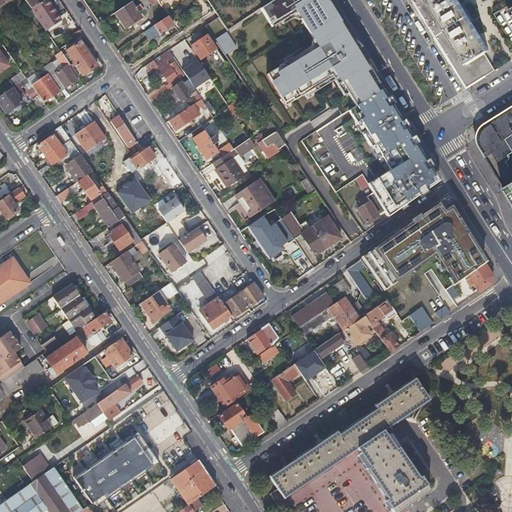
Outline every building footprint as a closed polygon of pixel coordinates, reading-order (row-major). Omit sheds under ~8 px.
[(25,0),(31,8),(32,8),(41,2),(39,0),(25,0)] [(62,20),(47,0),(42,0),(41,2),(32,8),(47,30),(62,20)] [(138,0),(144,9),(151,4),(148,0),(138,0)] [(274,0),(261,9),(272,28),(281,22),(297,13),(301,20),(313,40),(318,47),(310,51),(308,48),(302,52),(286,62),(279,66),(280,67),(267,75),(284,103),(292,98),(294,101),(304,95),(336,75),(347,94),(355,106),(381,89),(326,0),(274,0)] [(410,0),(465,88),(484,75),(472,58),(464,63),(443,30),(424,0),(410,0)] [(424,0),(443,30),(466,16),(456,0),(424,0)] [(132,2),(115,12),(126,28),(142,17),(139,12),(143,9),(140,5),(136,8),(132,2)] [(297,13),(281,22),(283,25),(293,19),(300,21),(301,20),(297,13)] [(169,16),(145,32),(150,41),(175,25),(169,16)] [(472,58),(482,51),(486,49),(466,16),(443,30),(464,63),(472,58)] [(228,31),(223,23),(210,32),(215,40),(228,31)] [(83,34),(79,29),(73,33),(76,38),(83,34)] [(192,44),(206,36),(203,29),(188,38),(192,44)] [(202,62),(217,51),(208,37),(193,48),(202,62)] [(83,76),(98,65),(81,40),(66,51),(83,76)] [(310,47),(308,48),(310,51),(318,47),(313,40),(312,41),(310,47)] [(188,49),(178,58),(187,68),(197,60),(188,49)] [(284,59),(286,62),(302,52),(300,49),(284,59)] [(159,67),(160,68),(162,71),(160,72),(169,85),(170,87),(179,81),(179,80),(183,76),(172,60),(168,63),(165,59),(172,55),(169,51),(153,62),(157,68),(159,67)] [(484,75),(493,69),(482,51),(472,58),(484,75)] [(0,71),(9,65),(0,52),(0,71)] [(61,63),(62,63),(66,60),(61,52),(55,55),(61,63)] [(221,66),(225,63),(221,56),(216,59),(221,66)] [(67,63),(68,62),(66,60),(62,63),(65,68),(51,77),(61,91),(77,80),(69,67),(67,63)] [(153,62),(146,67),(152,74),(160,68),(159,67),(157,68),(153,62)] [(183,72),(189,80),(192,85),(195,89),(210,79),(198,62),(183,72)] [(27,77),(23,72),(13,79),(17,85),(18,84),(27,77)] [(45,103),(61,91),(51,77),(48,74),(32,85),(39,94),(45,103)] [(336,75),(304,95),(305,98),(334,80),(344,96),(347,94),(336,75)] [(21,88),(30,82),(27,77),(18,84),(21,88)] [(186,90),(192,85),(189,80),(182,84),(181,83),(172,89),(180,103),(190,96),(186,90)] [(156,94),(158,98),(169,91),(167,87),(156,94)] [(12,88),(0,95),(0,104),(6,113),(22,102),(12,88)] [(381,89),(355,106),(301,140),(333,191),(361,173),(389,216),(441,183),(381,89)] [(40,110),(47,105),(45,103),(39,94),(32,98),(40,110)] [(230,109),(238,120),(244,116),(237,104),(230,108),(230,109)] [(193,106),(170,121),(177,131),(200,116),(193,106)] [(511,106),(494,117),(511,149),(511,106)] [(135,140),(118,115),(109,121),(127,146),(135,140)] [(511,152),(511,149),(494,117),(479,127),(477,135),(481,137),(480,140),(481,143),(481,145),(485,151),(488,149),(496,163),(511,152)] [(105,140),(93,122),(74,135),(86,152),(105,140)] [(61,127),(60,126),(58,123),(47,130),(50,134),(55,131),(61,127)] [(71,140),(61,127),(55,131),(61,140),(64,145),(71,140)] [(259,143),(259,144),(264,152),(270,161),(281,153),(279,151),(286,146),(274,129),(270,131),(270,132),(272,134),(259,143)] [(207,160),(218,152),(205,132),(194,139),(207,160)] [(258,140),(259,143),(272,134),(270,132),(258,140)] [(38,146),(46,158),(61,147),(64,145),(61,140),(58,142),(53,135),(38,146)] [(481,137),(477,135),(475,143),(480,152),(489,168),(496,163),(488,149),(485,151),(481,145),(481,143),(480,140),(481,137)] [(223,156),(211,164),(227,187),(244,176),(234,162),(236,160),(234,158),(231,160),(229,159),(238,153),(240,156),(255,146),(250,139),(234,150),(223,156)] [(73,144),(71,140),(64,145),(61,147),(64,151),(68,148),(73,144)] [(61,147),(46,158),(49,162),(53,169),(73,155),(78,151),(73,144),(68,148),(70,151),(66,154),(64,151),(61,147)] [(223,156),(234,150),(230,144),(220,151),(223,156)] [(259,144),(255,146),(260,154),(264,152),(259,144)] [(124,162),(129,170),(134,167),(136,171),(155,158),(148,148),(140,154),(139,152),(135,154),(137,156),(127,162),(126,160),(124,162)] [(93,172),(78,151),(73,155),(75,158),(66,164),(78,182),(87,176),(93,172)] [(511,182),(511,152),(496,163),(509,184),(511,182)] [(496,163),(489,168),(502,188),(509,184),(496,163)] [(39,172),(42,177),(51,171),(48,166),(39,172)] [(96,176),(93,172),(87,176),(90,180),(96,176)] [(366,182),(361,175),(355,180),(362,190),(368,186),(366,182)] [(99,195),(101,197),(101,196),(107,192),(104,187),(97,192),(90,180),(87,176),(78,182),(90,201),(99,195)] [(313,187),(307,179),(302,182),(308,190),(313,187)] [(274,203),(260,180),(236,195),(244,206),(243,207),(250,218),(274,203)] [(511,189),(509,184),(502,188),(511,204),(511,189)] [(26,197),(19,187),(0,200),(0,211),(5,219),(17,211),(14,206),(26,197)] [(56,197),(59,202),(71,194),(68,189),(56,197)] [(377,213),(382,210),(380,206),(371,191),(358,200),(361,205),(356,208),(366,223),(378,214),(377,213)] [(94,205),(108,228),(121,219),(124,217),(116,206),(107,192),(101,196),(103,199),(94,205)] [(166,223),(184,211),(176,200),(158,212),(166,223)] [(84,217),(94,208),(89,203),(79,212),(84,217)] [(413,222),(384,242),(405,272),(410,269),(416,264),(426,257),(424,254),(431,250),(439,262),(443,269),(445,267),(451,275),(455,282),(458,279),(466,274),(483,262),(469,240),(451,209),(437,206),(419,218),(413,222)] [(288,243),(294,238),(281,219),(275,209),(268,213),(272,219),(277,226),(282,233),(288,243)] [(268,212),(257,220),(259,223),(265,219),(267,223),(272,219),(268,213),(268,212)] [(313,255),(323,249),(309,227),(305,221),(304,222),(302,219),(293,226),(286,216),(281,219),(294,238),(299,235),(313,255)] [(137,236),(124,217),(121,219),(138,244),(141,242),(140,240),(137,236)] [(309,227),(323,249),(339,237),(325,217),(309,227)] [(265,219),(259,223),(249,229),(267,257),(283,246),(277,237),(272,230),(267,223),(265,219)] [(180,221),(172,227),(179,237),(187,232),(180,221)] [(120,250),(133,241),(122,225),(109,234),(120,250)] [(277,237),(282,233),(277,226),(272,230),(277,237)] [(151,227),(137,236),(140,240),(153,231),(151,227)] [(206,239),(198,227),(178,241),(186,252),(206,239)] [(108,238),(104,233),(95,238),(99,244),(108,238)] [(147,250),(141,242),(138,244),(137,245),(143,254),(147,250)] [(344,270),(365,299),(373,293),(357,271),(366,264),(377,280),(383,288),(386,286),(405,272),(384,242),(344,270)] [(185,262),(172,243),(157,253),(170,273),(185,262)] [(133,248),(111,263),(123,281),(137,271),(128,257),(134,253),(132,251),(134,250),(133,248)] [(209,271),(214,278),(219,275),(216,271),(219,269),(215,264),(225,257),(219,248),(204,258),(212,269),(209,271)] [(0,303),(29,284),(11,259),(0,266),(0,303)] [(466,274),(477,293),(491,284),(492,276),(483,262),(466,274)] [(209,283),(205,278),(196,285),(209,304),(199,310),(212,329),(231,316),(223,304),(209,283)] [(453,283),(460,294),(465,290),(458,279),(455,282),(453,283)] [(351,292),(342,280),(330,288),(338,301),(344,297),(351,292)] [(387,287),(386,286),(383,288),(377,280),(374,282),(381,291),(387,287)] [(169,307),(181,299),(174,288),(170,283),(158,291),(169,307)] [(247,308),(263,297),(254,283),(241,291),(239,288),(236,290),(247,308)] [(451,284),(447,288),(453,298),(460,294),(453,283),(451,284)] [(79,329),(94,318),(92,315),(81,299),(76,293),(72,287),(70,284),(51,297),(68,321),(75,332),(79,329)] [(231,316),(232,318),(247,308),(236,290),(232,292),(234,296),(223,304),(231,316)] [(158,291),(141,303),(152,319),(154,318),(156,321),(165,315),(164,311),(169,307),(158,291)] [(81,299),(92,315),(95,313),(83,297),(81,299)] [(297,316),(293,319),(299,328),(327,308),(328,308),(321,297),(296,314),(297,316)] [(338,301),(328,308),(327,308),(342,330),(346,327),(359,318),(344,297),(338,301)] [(389,353),(398,346),(389,333),(386,335),(375,319),(383,313),(387,318),(395,313),(385,300),(363,315),(369,323),(389,353)] [(420,306),(408,315),(419,332),(432,323),(420,306)] [(434,313),(438,319),(449,312),(444,306),(434,313)] [(79,329),(85,338),(110,320),(104,312),(94,318),(79,329)] [(46,327),(37,315),(25,323),(34,335),(46,327)] [(364,326),(369,323),(363,315),(359,318),(346,327),(351,335),(347,338),(353,347),(357,344),(360,345),(365,341),(365,338),(370,335),(364,326)] [(175,316),(159,328),(176,352),(192,340),(175,316)] [(69,336),(75,332),(68,321),(62,325),(69,336)] [(268,323),(247,338),(257,354),(270,345),(277,336),(268,323)] [(306,381),(326,367),(314,349),(299,328),(279,341),(294,363),(300,372),(306,381)] [(342,330),(315,348),(320,356),(344,340),(342,337),(345,335),(342,330)] [(0,374),(3,372),(7,378),(16,372),(21,369),(15,360),(17,358),(14,354),(20,349),(17,344),(14,345),(9,339),(12,336),(8,332),(2,336),(0,332),(0,374)] [(14,345),(17,344),(19,342),(14,335),(12,336),(9,339),(14,345)] [(45,352),(57,344),(53,337),(40,346),(45,352)] [(86,354),(76,338),(46,359),(56,374),(86,354)] [(132,356),(120,339),(102,352),(114,369),(132,356)] [(271,347),(244,365),(247,370),(274,352),(271,347)] [(359,370),(366,365),(355,350),(349,354),(359,370)] [(15,360),(21,369),(24,367),(17,358),(15,360)] [(40,363),(36,358),(28,364),(32,369),(40,363)] [(300,372),(294,363),(266,382),(274,394),(280,391),(285,400),(297,392),(288,380),(300,372)] [(79,367),(63,378),(80,403),(96,391),(79,367)] [(246,388),(236,374),(228,379),(226,377),(211,388),(217,396),(219,395),(226,405),(242,393),(241,391),(246,388)] [(142,383),(137,376),(124,385),(129,392),(142,383)] [(382,433),(430,402),(415,379),(374,406),(376,409),(338,434),(336,432),(269,477),(277,490),(269,495),(275,505),(357,450),(360,455),(356,457),(386,501),(384,502),(390,511),(399,511),(430,492),(420,478),(418,479),(389,436),(386,438),(382,433)] [(124,385),(95,404),(101,412),(102,413),(107,420),(108,421),(117,415),(111,406),(130,393),(129,392),(124,385)] [(92,406),(70,422),(72,425),(76,423),(79,428),(87,422),(87,423),(90,421),(102,413),(101,412),(95,404),(92,406)] [(219,416),(228,429),(229,429),(245,418),(235,405),(219,416)] [(269,415),(278,428),(287,422),(278,409),(269,415)] [(35,438),(50,428),(38,410),(23,421),(35,438)] [(94,428),(107,420),(102,413),(90,421),(94,428)] [(250,415),(245,418),(229,429),(241,446),(262,433),(250,415)] [(137,433),(73,477),(94,507),(158,463),(137,433)] [(23,465),(33,481),(50,470),(40,454),(23,465)] [(188,504),(216,485),(198,460),(191,465),(170,479),(188,505),(188,504)] [(78,511),(81,510),(52,468),(50,470),(33,481),(0,503),(0,511),(78,511)]
